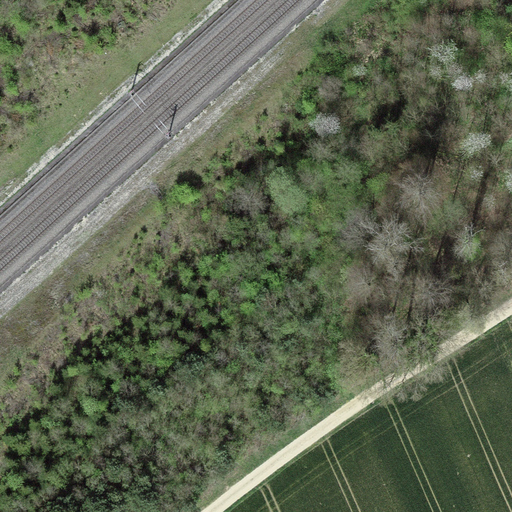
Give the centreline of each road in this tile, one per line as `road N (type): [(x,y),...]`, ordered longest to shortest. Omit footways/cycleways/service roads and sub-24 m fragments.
road 1 (track): [(338,0),(0,306)]
road 2 (track): [(210,511),(511,302)]
